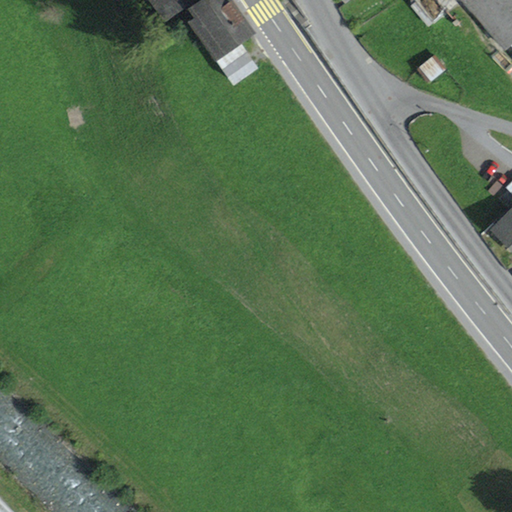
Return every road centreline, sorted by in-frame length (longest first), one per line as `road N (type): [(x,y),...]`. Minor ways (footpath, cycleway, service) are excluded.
road 1 (secondary): [(260,0),(441,261),(511,348)]
road 2 (residential): [(376,104),(511,295)]
road 3 (residential): [(511,130),(430,104),(376,104)]
road 4 (residential): [(315,0),(376,104)]
